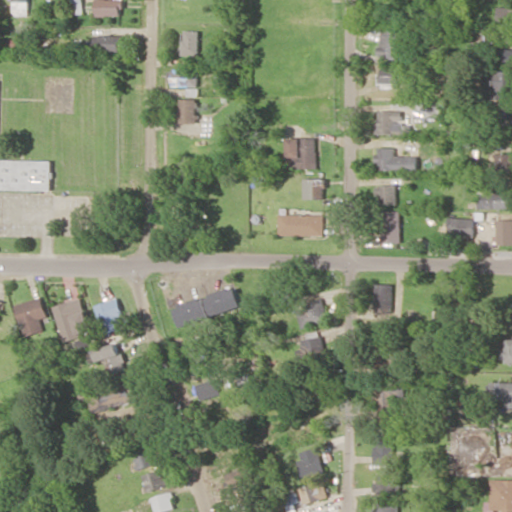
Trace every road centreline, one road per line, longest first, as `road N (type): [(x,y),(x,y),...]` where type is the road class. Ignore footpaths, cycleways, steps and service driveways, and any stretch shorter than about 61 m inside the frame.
road 1 (residential): [(511,263),(0,266)]
road 2 (residential): [(349,511),(350,0)]
road 3 (residential): [(152,0),(152,234),(133,268)]
road 4 (residential): [(212,511),(133,268)]
